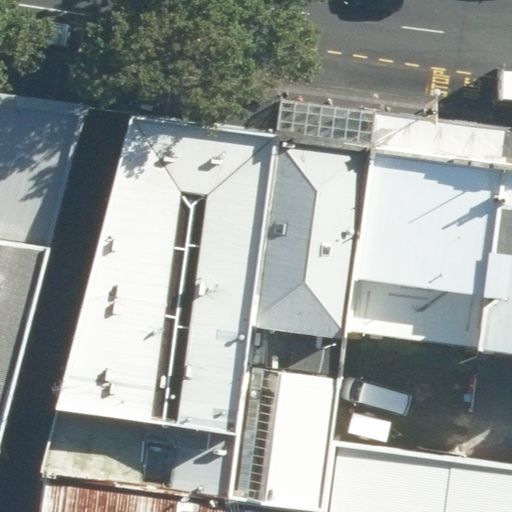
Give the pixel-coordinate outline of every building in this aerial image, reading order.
[(95,107),(0,96),(0,463),(5,465),(95,107)] [(119,101),(67,448),(333,487),(339,425),(354,337),(371,146),(119,101)] [(511,165),(371,146),(354,337),(511,358),(511,165)] [(511,511),(511,447),(339,425),(333,487),(328,511),(511,511)] [(328,511),(333,487),(67,448),(57,511),(328,511)]
